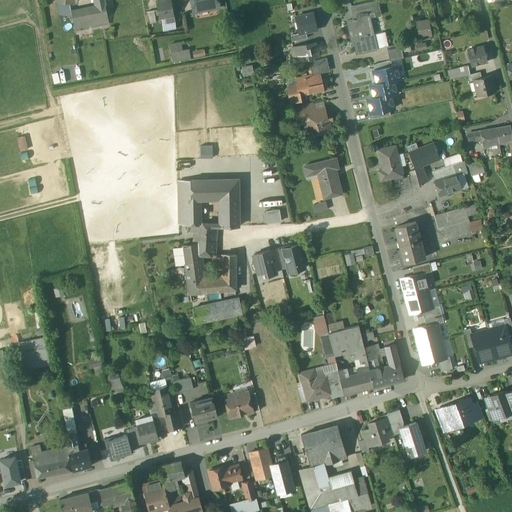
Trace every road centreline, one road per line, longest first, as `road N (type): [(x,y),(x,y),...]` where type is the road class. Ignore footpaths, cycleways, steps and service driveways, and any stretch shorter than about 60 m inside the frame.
road 1 (residential): [(417,385),(0,505)]
road 2 (residential): [(417,385),(322,0)]
road 3 (track): [(417,385),(462,511)]
